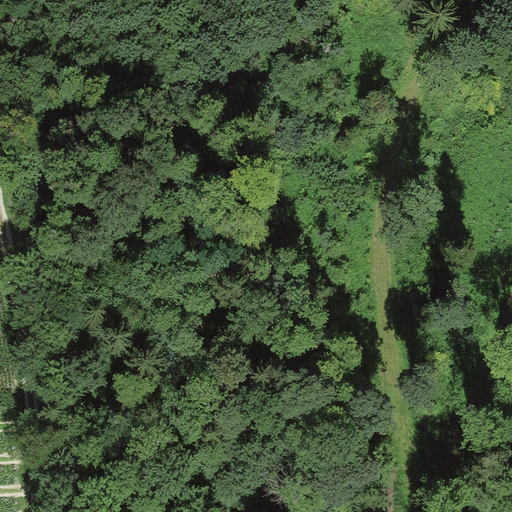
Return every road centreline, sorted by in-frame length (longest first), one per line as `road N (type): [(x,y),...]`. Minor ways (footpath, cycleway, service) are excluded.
road 1 (track): [(414,511),(376,255),(403,108),(427,55),(471,0)]
road 2 (track): [(35,511),(13,282),(0,227)]
road 3 (track): [(425,511),(511,310)]
road 4 (track): [(187,119),(266,121),(403,108)]
